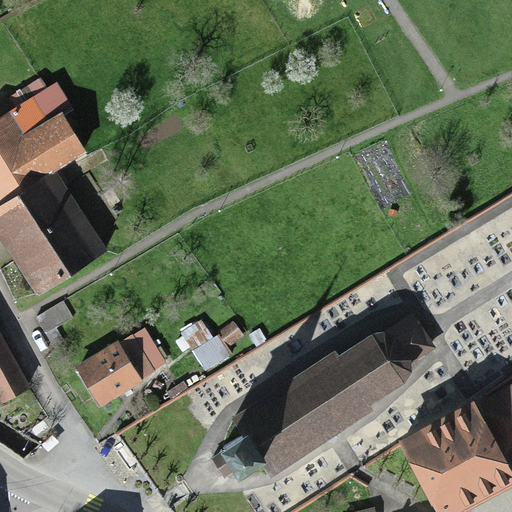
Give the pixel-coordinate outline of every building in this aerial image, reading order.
[(33,106),(0,126),(0,215),(53,182),(85,162),(61,125),(50,132),(33,106)] [(102,259),(53,182),(0,215),(0,243),(36,300),(102,259)] [(379,331),(235,424),(245,440),(223,454),(239,480),(262,465),(271,480),(416,387),(408,375),(432,360),(410,325),(385,340),(379,331)] [(143,331),(78,372),(102,411),(168,370),(143,331)] [(29,391),(0,343),(0,398),(4,406),(29,391)] [(511,394),(476,413),(500,460),(511,453),(511,394)] [(476,413),(400,451),(430,511),(474,511),(511,493),(511,483),(500,460),(476,413)] [(33,440),(46,432),(40,423),(28,432),(33,440)]
